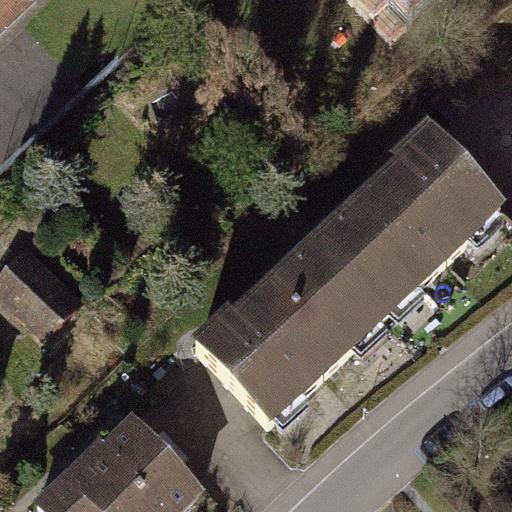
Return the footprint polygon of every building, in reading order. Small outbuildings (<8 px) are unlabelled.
[(12,0),(0,0),(0,51),(32,19),(12,0)] [(399,0),(421,22),(442,0),(399,0)] [(511,225),(429,137),(309,250),(402,349),(511,245),(511,225)] [(309,250),(189,363),(282,461),(402,349),(309,250)] [(58,251),(27,286),(91,340),(122,305),(58,251)] [(0,383),(0,421),(19,401),(0,383)] [(134,433),(57,511),(195,511),(206,502),(134,433)]
